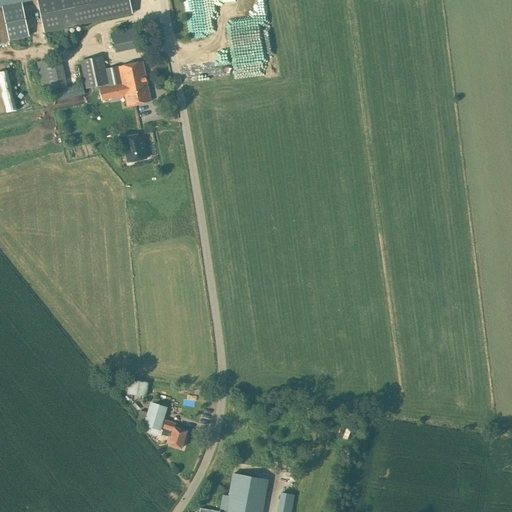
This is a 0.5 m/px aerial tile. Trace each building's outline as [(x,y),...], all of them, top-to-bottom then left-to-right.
[(129,0),(37,0),(45,32),(133,13),(129,0)] [(114,53),(133,47),(127,30),(108,36),(114,53)] [(80,60),(85,89),(109,84),(103,55),(80,60)] [(0,112),(17,109),(11,83),(8,84),(4,61),(0,61),(0,112)] [(119,66),(122,82),(99,88),(101,100),(125,96),(127,106),(151,101),(142,61),(119,66)] [(55,100),(85,93),(82,83),(52,90),(55,100)] [(142,134),(122,138),(124,150),(125,149),(128,162),(146,158),(143,146),(145,145),(142,134)] [(146,396),(148,382),(129,380),(127,394),(146,396)] [(175,423),(164,419),(168,407),(150,401),(143,425),(160,430),(161,429),(162,430),(161,434),(168,436),(166,443),(168,443),(168,444),(181,448),(186,431),(174,427),(175,423)] [(226,487),(233,464),(223,460),(215,483),(226,487)] [(226,511),(218,511),(219,511),(200,508),(199,511),(262,511),(268,479),(232,473),(228,496),(222,495),(220,509),(227,511),(226,511)] [(290,511),(294,495),(280,492),(276,511),(290,511)]
